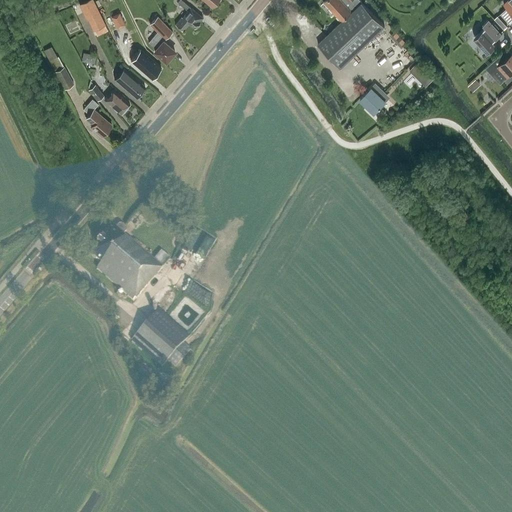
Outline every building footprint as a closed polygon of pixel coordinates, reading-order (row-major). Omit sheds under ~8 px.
[(87,0),(81,3),(80,4),(82,9),(87,19),(88,19),(100,13),(93,0),(87,0)] [(200,21),(200,20),(203,17),(182,0),(178,0),(177,1),(188,10),(182,17),(182,16),(175,24),(183,30),(189,23),(194,28),(200,21)] [(342,21),(318,44),(340,67),(384,26),(382,24),(387,20),(367,0),(363,0),(342,21)] [(325,0),(324,2),(342,21),(363,0),(359,0),(360,0),(359,0),(325,0)] [(507,7),(500,13),(510,24),(511,21),(511,0),(507,0),(504,4),(507,7)] [(76,13),(83,25),(89,22),(87,19),(82,9),(76,13)] [(111,16),(117,28),(125,24),(119,12),(111,16)] [(156,49),(155,51),(166,61),(175,51),(163,41),(165,39),(172,32),(158,16),(150,24),(157,31),(149,42),(156,49)] [(498,16),(495,19),(501,26),(505,23),(498,16)] [(483,30),(483,29),(474,37),(488,52),(496,44),(493,41),(496,38),(496,39),(502,33),(489,18),(483,24),(486,27),(483,30)] [(95,30),(100,41),(110,37),(104,26),(95,30)] [(64,89),(74,84),(64,66),(63,67),(51,46),(43,50),(64,89)] [(131,60),(136,64),(151,78),(161,67),(140,49),(131,60)] [(511,56),(506,49),(485,68),(486,68),(487,67),(492,72),(493,70),(503,81),(511,72),(511,56)] [(419,81),(428,74),(420,65),(412,72),(419,81)] [(145,86),(124,68),(115,78),(136,97),(145,86)] [(428,74),(421,81),(426,86),(433,78),(428,74)] [(476,79),(468,85),(473,91),(481,84),(476,79)] [(374,112),(387,99),(387,94),(375,83),(360,98),(374,112)] [(95,84),(88,89),(97,100),(104,95),(95,84)] [(130,103),(119,94),(118,94),(113,89),(104,99),(121,113),(130,103)] [(91,111),(89,114),(96,119),(91,125),(103,136),(112,125),(100,115),(101,114),(96,110),(100,105),(93,99),(87,107),(91,111)] [(479,199),(473,192),(468,195),(475,203),(479,199)] [(129,239),(129,240),(123,235),(123,234),(115,227),(111,231),(110,230),(102,239),(101,238),(96,244),(97,246),(89,255),(101,265),(97,269),(133,302),(162,268),(161,268),(166,264),(158,257),(154,261),(129,239)] [(158,311),(132,341),(161,367),(188,337),(158,311)]
